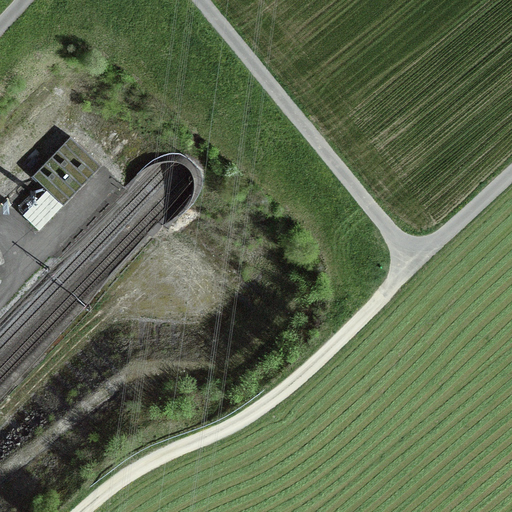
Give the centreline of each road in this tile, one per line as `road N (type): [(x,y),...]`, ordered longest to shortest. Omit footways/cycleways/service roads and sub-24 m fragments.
road 1 (track): [(415,261),(272,407),(107,491),(85,511)]
road 2 (track): [(415,261),(197,0)]
road 3 (track): [(91,202),(0,298)]
road 4 (track): [(511,173),(415,261)]
